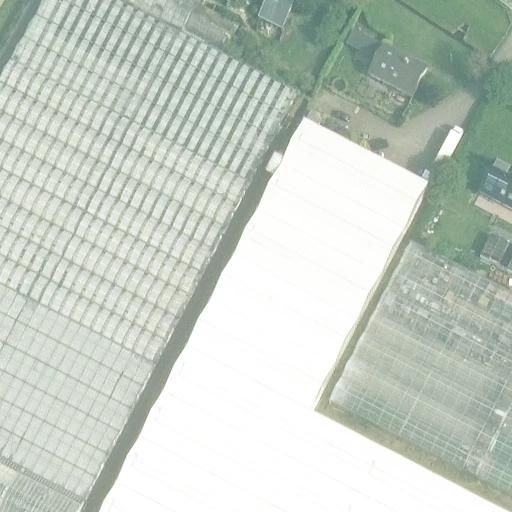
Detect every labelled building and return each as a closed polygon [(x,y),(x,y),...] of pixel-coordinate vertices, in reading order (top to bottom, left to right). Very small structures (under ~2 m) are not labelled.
[(0,467),(81,510),(216,247),(295,93),(224,56),(117,0),(45,0),(38,12),(0,80),(0,467)] [(117,0),(224,56),(231,43),(238,29),(196,6),(199,0),(117,0)] [(281,30),(296,0),(258,0),(267,4),(259,19),(281,30)] [(362,37),(352,32),(346,47),(356,51),(362,37)] [(412,99),(427,71),(384,48),(369,77),(412,99)] [(305,123),(316,128),(322,118),(311,112),(305,123)] [(493,511),(310,416),(428,189),(303,125),(165,392),(103,511),(493,511)] [(511,209),(511,173),(494,164),(480,193),(511,209)] [(511,247),(491,236),(479,258),(511,275),(511,247)] [(511,295),(410,243),(328,406),(511,500),(511,295)] [(79,511),(81,510),(0,467),(0,511),(79,511)]
